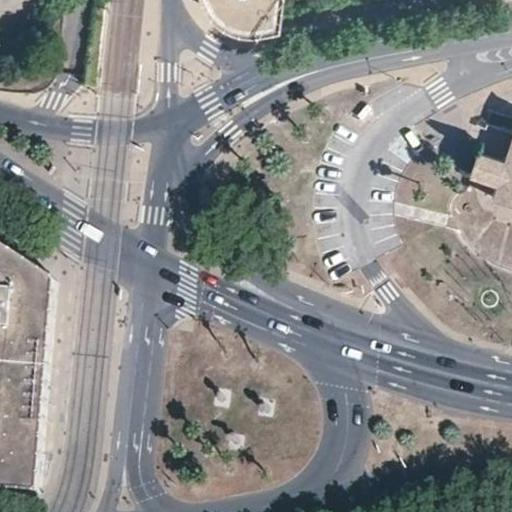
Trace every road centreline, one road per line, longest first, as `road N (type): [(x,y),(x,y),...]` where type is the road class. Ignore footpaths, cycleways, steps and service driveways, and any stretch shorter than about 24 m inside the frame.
road 1 (secondary): [(511,32),(294,78)]
road 2 (secondary): [(332,342),(293,289),(212,240),(189,195)]
road 3 (secondary): [(153,266),(126,461)]
road 4 (secondary): [(332,342),(153,266)]
road 5 (secondary): [(303,511),(321,497),(347,446),(348,401),(332,342)]
road 6 (secondary): [(511,388),(332,342)]
road 7 (secondary): [(153,266),(0,174)]
road 8 (secondary): [(166,126),(83,131),(0,113)]
road 9 (secondary): [(347,505),(511,482)]
road 10 (secondary): [(294,78),(206,54),(171,17)]
road 11 (secondary): [(166,126),(153,266)]
road 12 (secondary): [(189,195),(190,170),(252,115),(260,95)]
